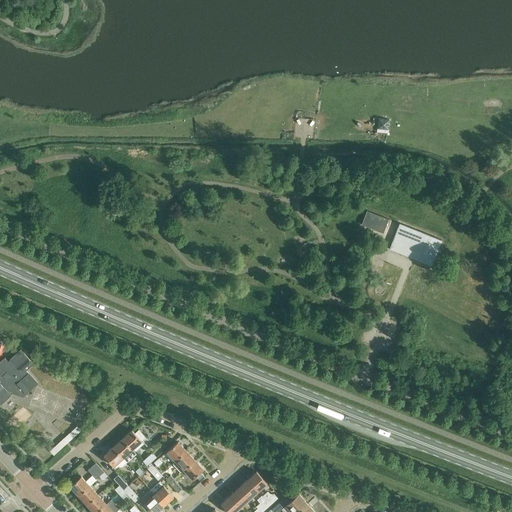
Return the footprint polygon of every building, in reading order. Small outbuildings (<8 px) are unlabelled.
[(389,118),(378,117),(377,128),(388,129),(389,118)] [(383,232),(388,219),(370,212),(365,225),(383,232)] [(431,266),(441,240),(417,230),(399,223),(397,230),(390,246),(389,249),(405,255),(431,266)] [(371,295),(390,303),(403,269),(384,262),(371,295)] [(0,360),(0,347),(1,344),(0,343),(0,403),(16,389),(23,396),(37,383),(25,370),(33,364),(20,350),(7,362),(3,358),(0,360)] [(76,419),(50,443),(54,448),(81,424),(76,419)] [(122,438),(131,448),(141,440),(131,429),(122,438)] [(122,457),(131,448),(122,438),(113,446),(122,457)] [(175,460),(185,450),(177,441),(166,450),(175,460)] [(126,461),(122,457),(113,446),(103,455),(113,465),(116,462),(119,466),(121,466),(126,461)] [(180,472),(183,469),(194,460),(185,450),(175,460),(172,463),(180,472)] [(143,460),(147,465),(156,457),(152,452),(143,460)] [(154,462),(158,466),(163,461),(159,457),(154,462)] [(194,460),(183,469),(192,478),(202,469),(194,460)] [(95,478),(96,478),(99,475),(103,471),(95,463),(87,470),(92,475),(85,481),(81,475),(70,485),(78,495),(95,479),(95,478)] [(147,468),(155,478),(160,473),(152,464),(147,468)] [(135,470),(140,475),(144,472),(139,467),(135,470)] [(103,471),(99,475),(103,479),(107,476),(103,471)] [(246,479),(257,491),(266,483),(255,471),(246,479)] [(123,490),(128,486),(117,474),(113,478),(119,485),(122,489),(123,490)] [(87,504),(98,494),(90,485),(97,479),(96,478),(95,478),(95,479),(78,495),(87,504)] [(173,479),(169,483),(177,492),(181,488),(173,479)] [(249,499),(257,491),(246,479),(238,487),(249,499)] [(150,489),(163,504),(173,496),(159,481),(150,489)] [(123,490),(126,492),(132,499),(136,495),(128,486),(123,490)] [(240,507),(249,499),(238,487),(229,495),(240,507)] [(153,511),(154,511),(163,504),(150,489),(140,498),(153,511)] [(266,500),(270,505),(278,498),(273,493),(270,496),(267,492),(263,496),(266,499),(266,500)] [(93,511),(96,511),(106,503),(98,494),(87,504),(93,511)] [(291,511),(297,511),(307,503),(298,494),(285,505),(291,511)] [(228,511),(233,511),(240,507),(229,495),(220,503),(228,511)] [(260,511),(262,511),(270,505),(266,500),(257,508),(260,511)] [(113,511),(106,503),(96,511),(113,511)] [(314,511),(307,503),(297,511),(314,511)]
